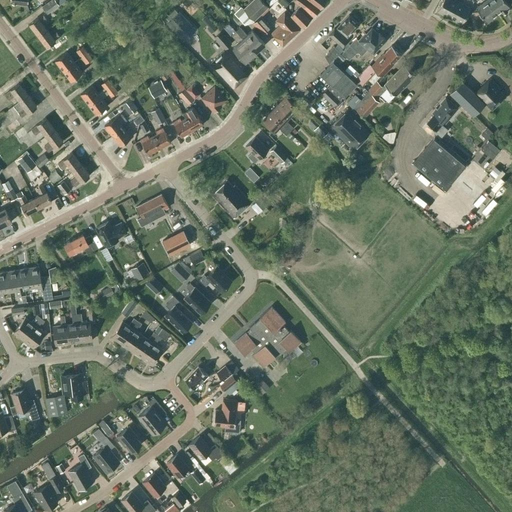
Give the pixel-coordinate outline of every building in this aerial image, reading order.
[(49,0),(41,6),(47,14),(59,5),(56,0),(55,0),(49,0)] [(252,0),(244,9),(254,20),(268,7),(261,0),(252,0)] [(298,7),(301,11),(309,0),(293,0),(300,5),(298,7)] [(326,0),(309,0),(301,11),(310,19),(313,16),(320,9),(326,0)] [(454,0),(442,0),(437,11),(449,18),(458,1),(454,0)] [(487,23),(498,15),(486,0),(476,8),(487,23)] [(503,0),(486,0),(498,15),(502,12),(503,15),(507,12),(505,10),(509,7),(503,0)] [(470,8),(458,1),(449,18),(461,24),(470,8)] [(290,15),(302,27),(310,19),(301,11),(298,7),(290,15)] [(261,16),(266,21),(271,16),(266,10),(260,15),(261,16)] [(167,23),(183,40),(195,29),(179,12),(167,23)] [(275,20),(280,25),(291,37),(300,29),(284,12),(275,20)] [(46,29),(42,23),(46,19),(42,14),(38,18),(37,18),(29,24),(38,35),(46,29)] [(348,15),(335,29),(334,28),(328,34),(342,48),(348,41),(341,35),(343,33),(347,36),(358,24),(348,15)] [(271,27),(260,16),(253,23),(263,34),(271,27)] [(207,28),(211,33),(216,29),(212,24),(207,28)] [(282,46),(291,37),(280,25),(271,33),(282,46)] [(242,39),(255,53),(264,44),(252,30),(247,34),(241,28),(237,33),(242,39)] [(355,38),(350,44),(342,53),(349,60),(358,52),(362,55),(367,49),(372,54),(385,40),(379,33),(378,34),(371,28),(366,33),(364,32),(357,40),(355,38)] [(55,40),(56,39),(59,36),(56,31),(51,35),(46,29),(38,35),(47,47),(55,40)] [(214,37),(225,49),(231,43),(220,31),(214,37)] [(238,42),(232,48),(245,62),(255,53),(242,39),(237,33),(233,36),(238,42)] [(55,42),(59,47),(66,41),(62,37),(55,42)] [(401,55),(391,45),(371,66),(381,76),(401,55)] [(76,51),(81,58),(88,52),(83,46),(76,51)] [(319,75),(343,97),(357,82),(333,60),(340,52),(335,47),(334,46),(324,56),(331,62),(319,75)] [(209,63),(233,89),(249,73),(243,67),(242,68),(230,55),(225,49),(209,63)] [(55,61),(63,71),(74,62),(67,52),(55,61)] [(92,58),(88,52),(81,58),(85,64),(92,58)] [(82,73),(74,62),(63,71),(70,81),(82,73)] [(415,75),(404,64),(384,84),(396,95),(415,75)] [(361,73),(356,78),(362,84),(367,79),(361,73)] [(508,94),(501,87),(500,89),(490,78),(475,93),(461,81),(449,93),(473,115),(485,103),(491,110),(508,94)] [(104,88),(98,93),(100,96),(106,91),(113,86),(108,79),(101,84),(104,88)] [(161,80),(148,86),(154,97),(167,90),(161,80)] [(370,91),(375,96),(383,87),(378,82),(370,91)] [(10,89),(11,90),(5,94),(9,100),(15,95),(19,101),(27,94),(19,83),(10,89)] [(186,89),(195,99),(201,93),(192,84),(186,89)] [(80,94),(88,104),(100,96),(98,93),(92,85),(80,94)] [(330,85),(321,94),(333,106),(342,97),(330,85)] [(118,92),(113,86),(106,91),(111,97),(118,92)] [(201,98),(214,112),(221,106),(220,105),(226,99),(214,86),(201,98)] [(178,94),(188,105),(194,99),(185,88),(178,94)] [(17,111),(21,117),(27,112),(28,112),(36,106),(27,94),(19,101),(13,105),(17,111)] [(356,110),(364,117),(379,102),(371,95),(356,110)] [(107,106),(100,96),(88,104),(96,115),(107,106)] [(305,115),(285,97),(277,105),(290,117),(294,113),(301,119),(305,115)] [(123,103),(130,113),(137,108),(130,98),(123,103)] [(446,130),(442,126),(457,109),(445,98),(431,114),(433,115),(426,123),(435,131),(433,133),(439,138),(446,130)] [(286,121),(290,117),(277,105),(270,113),(289,131),(293,128),(286,121)] [(192,130),(203,124),(193,107),(182,113),(185,118),(192,130)] [(158,124),(165,120),(158,108),(151,111),(158,124)] [(346,143),(352,149),(371,130),(348,108),(329,127),(342,140),(346,143)] [(133,119),(140,114),(137,110),(130,115),(133,119)] [(121,113),(104,126),(112,136),(123,127),(127,124),(125,121),(126,120),(121,113)] [(288,132),(289,131),(270,113),(262,120),(275,133),(279,129),(285,135),(288,132)] [(140,115),(135,118),(139,123),(144,120),(140,115)] [(307,123),(313,128),(318,122),(313,117),(307,123)] [(31,129),(35,134),(41,130),(45,136),(54,129),(45,118),(37,124),(37,125),(31,129)] [(181,137),(192,130),(185,118),(181,120),(180,118),(172,122),(181,137)] [(9,135),(13,132),(21,126),(16,120),(5,129),(8,132),(9,135)] [(149,129),(145,122),(140,125),(144,132),(149,129)] [(314,130),(322,138),(329,131),(320,123),(314,130)] [(22,127),(14,133),(20,140),(28,134),(22,127)] [(123,127),(112,136),(119,146),(133,136),(128,129),(125,131),(123,127)] [(156,134),(152,136),(159,148),(170,142),(162,127),(155,131),(156,134)] [(45,136),(50,141),(44,146),(48,151),(54,147),(63,141),(54,129),(45,136)] [(491,133),(487,129),(481,134),(485,138),(491,133)] [(288,132),(285,135),(291,141),(294,138),(288,132)] [(148,154),(159,148),(152,136),(149,138),(147,135),(140,139),(148,154)] [(254,162),(268,149),(255,136),(245,146),(251,153),(248,156),(254,162)] [(466,163),(434,136),(411,163),(443,190),(466,163)] [(492,158),(500,150),(488,140),(481,149),(492,158)] [(283,161),(288,157),(276,145),(270,151),(281,163),(282,161),(283,161)] [(17,160),(27,172),(36,165),(26,152),(17,160)] [(35,160),(40,167),(49,160),(44,153),(35,160)] [(67,165),(72,170),(80,164),(72,153),(63,159),(57,164),(61,169),(67,165)] [(292,162),(287,157),(283,161),(288,167),(292,162)] [(41,168),(46,175),(56,168),(51,161),(41,168)] [(14,163),(6,167),(10,174),(17,170),(14,163)] [(33,177),(42,170),(37,164),(28,171),(33,177)] [(89,175),(80,164),(72,170),(76,176),(70,181),(74,186),(80,182),(89,175)] [(217,200),(217,201),(234,218),(250,203),(234,185),(232,186),(226,179),(211,193),(217,200)] [(2,184),(11,201),(18,197),(13,188),(12,188),(8,180),(2,184)] [(70,189),(64,180),(57,185),(64,194),(70,189)] [(39,195),(33,198),(38,207),(51,201),(46,191),(45,191),(42,185),(36,188),(39,195)] [(164,210),(168,208),(161,193),(153,198),(162,215),(165,213),(164,210)] [(25,214),(38,207),(33,198),(27,201),(24,194),(23,194),(18,197),(21,204),(25,214)] [(162,215),(153,198),(136,206),(141,216),(137,218),(140,226),(158,217),(162,215)] [(126,216),(135,211),(130,200),(121,205),(126,216)] [(0,226),(11,221),(4,208),(0,210),(0,226)] [(126,233),(121,222),(111,227),(107,221),(96,227),(105,246),(117,240),(116,238),(126,233)] [(183,231),(163,241),(170,254),(190,244),(183,231)] [(83,247),(86,253),(98,247),(91,234),(84,238),(82,234),(64,243),(69,254),(83,247)] [(194,265),(205,259),(201,250),(189,256),(194,265)] [(170,270),(182,282),(190,273),(178,262),(170,270)] [(135,280),(147,274),(141,263),(130,269),(135,280)] [(58,280),(55,266),(48,267),(50,276),(40,278),(38,266),(28,268),(31,286),(32,291),(38,290),(38,292),(42,291),(44,299),(52,298),(50,281),(58,280)] [(216,266),(206,277),(204,275),(199,279),(205,285),(210,281),(220,291),(231,280),(216,266)] [(28,268),(17,269),(21,295),(26,294),(24,287),(31,286),(28,268)] [(17,269),(6,271),(9,289),(16,288),(17,295),(21,295),(17,269)] [(9,289),(6,271),(0,272),(0,297),(4,297),(3,290),(9,289)] [(145,284),(150,288),(152,285),(159,291),(163,286),(153,276),(145,284)] [(200,313),(210,302),(194,287),(190,283),(186,287),(190,291),(184,298),(200,313)] [(100,291),(104,299),(114,293),(110,286),(100,291)] [(191,321),(178,308),(182,304),(173,296),(165,305),(170,309),(164,315),(182,331),(191,321)] [(122,312),(128,316),(138,303),(132,298),(122,312)] [(61,306),(60,300),(52,301),(53,308),(61,306)] [(24,313),(23,306),(11,308),(12,315),(24,313)] [(234,342),(244,354),(250,348),(254,353),(253,354),(263,366),(274,356),(275,358),(286,349),(288,352),(300,341),(290,330),(288,331),(282,324),(285,322),(271,306),(259,316),(260,318),(255,323),(254,322),(249,327),(251,330),(247,334),(245,332),(234,342)] [(96,318),(95,308),(88,309),(89,319),(96,318)] [(146,309),(142,314),(151,321),(155,317),(146,309)] [(81,313),(76,314),(79,342),(92,340),(89,321),(82,322),(81,313)] [(72,324),(65,324),(67,343),(79,342),(76,314),(71,315),(72,324)] [(13,332),(23,340),(41,318),(37,315),(31,322),(25,317),(13,332)] [(53,326),(55,345),(67,343),(65,324),(64,316),(59,316),(60,325),(53,326)] [(44,321),(41,318),(23,340),(33,347),(44,333),(39,328),(44,321)] [(111,337),(122,344),(138,321),(134,318),(129,325),(122,321),(111,337)] [(122,344),(131,351),(143,335),(136,331),(141,323),(138,321),(122,344)] [(162,328),(158,334),(165,339),(169,333),(162,328)] [(131,351),(141,358),(158,334),(154,332),(149,339),(143,335),(131,351)] [(161,337),(158,334),(141,358),(151,365),(162,348),(156,344),(161,337)] [(225,365),(216,372),(223,380),(232,373),(225,365)] [(184,380),(194,389),(201,381),(202,382),(208,375),(198,366),(184,380)] [(80,373),(74,373),(61,375),(63,393),(71,392),(72,399),(83,398),(81,380),(80,373)] [(227,389),(233,384),(237,381),(236,379),(233,375),(232,374),(219,385),(225,391),(227,389)] [(262,394),(267,390),(259,380),(254,385),(262,394)] [(18,413),(17,411),(27,408),(31,419),(38,417),(34,401),(28,403),(24,389),(11,393),(14,405),(10,406),(13,415),(18,413)] [(63,394),(57,395),(60,407),(55,408),(52,396),(46,398),(49,416),(67,412),(63,394)] [(160,417),(166,412),(153,397),(147,402),(150,406),(138,416),(142,420),(140,422),(144,427),(146,426),(153,434),(165,423),(160,417)] [(213,425),(225,426),(224,431),(239,432),(240,419),(235,419),(236,412),(235,412),(236,401),(222,400),(221,410),(214,409),(213,425)] [(2,411),(0,411),(0,431),(7,430),(8,432),(15,429),(11,415),(4,417),(2,411)] [(109,436),(113,432),(107,424),(102,428),(109,436)] [(116,436),(124,446),(125,445),(131,452),(141,443),(136,437),(137,436),(128,426),(116,436)] [(114,446),(106,436),(97,443),(101,448),(93,455),(106,472),(119,461),(109,449),(114,446)] [(188,444),(200,458),(206,453),(212,460),(215,457),(217,459),(223,454),(215,444),(209,448),(199,436),(188,444)] [(81,450),(86,446),(80,439),(75,443),(81,450)] [(67,471),(68,471),(78,490),(92,482),(85,469),(90,466),(83,453),(77,457),(81,463),(67,471)] [(171,471),(176,477),(188,468),(176,454),(166,462),(172,470),(171,471)] [(224,466),(230,473),(235,469),(229,462),(224,466)] [(60,473),(65,470),(61,463),(56,466),(60,473)] [(196,468),(191,473),(199,483),(204,479),(196,468)] [(154,472),(142,482),(153,496),(165,486),(154,472)] [(39,503),(41,502),(45,509),(57,502),(52,494),(56,491),(56,492),(63,488),(55,475),(49,479),(51,482),(47,485),(47,484),(33,492),(39,503)] [(185,495),(191,491),(188,487),(182,491),(185,495)] [(131,491),(121,499),(130,511),(135,511),(139,509),(141,511),(152,511),(155,510),(147,500),(142,504),(131,491)] [(171,497),(179,506),(186,500),(178,491),(171,497)] [(25,511),(31,509),(22,492),(11,498),(15,503),(3,510),(4,511),(25,511)] [(165,511),(179,511),(180,511),(174,503),(165,511)]
